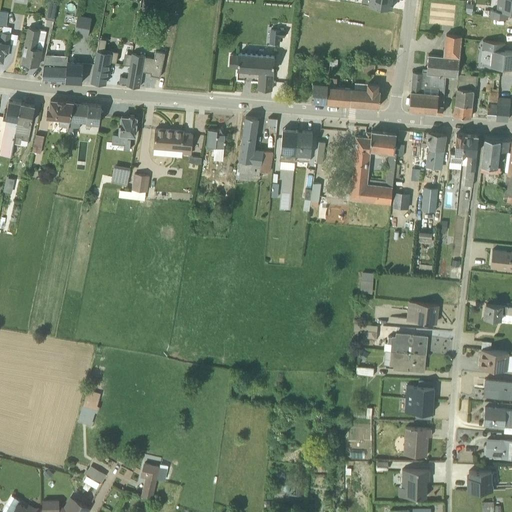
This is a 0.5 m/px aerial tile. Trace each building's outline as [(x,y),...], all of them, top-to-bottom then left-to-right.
[(511,0),(496,0),(495,10),(489,9),(489,17),(507,19),(508,11),(511,11),(511,0)] [(49,1),(47,16),(55,17),(57,2),(49,1)] [(91,19),(78,16),(75,33),(88,35),(91,19)] [(11,27),(2,26),(0,39),(0,38),(0,58),(4,60),(5,50),(8,50),(11,27)] [(28,27),(21,62),(39,65),(45,30),(28,27)] [(457,76),(461,35),(445,34),(442,55),(428,54),(426,71),(422,71),(421,72),(412,71),(408,110),(416,111),(442,114),(444,94),(445,76),(457,76)] [(105,39),(97,38),(91,81),(106,83),(109,60),(115,61),(116,51),(103,49),(105,39)] [(490,65),(511,67),(511,51),(504,50),(504,43),(483,40),(481,48),(491,49),(490,65)] [(145,54),(131,52),(126,84),(139,86),(142,70),(150,71),(150,75),(159,76),(162,51),(155,50),(154,57),(145,56),(145,54)] [(238,54),(229,53),(228,66),(238,67),(237,70),(258,72),(258,89),(271,90),(273,72),(274,55),(238,52),(238,54)] [(66,54),(45,53),(40,79),(65,81),(66,54)] [(83,61),(66,60),(65,81),(82,82),(83,61)] [(364,62),(363,73),(373,74),(374,63),(364,62)] [(466,70),(462,69),(461,74),(459,74),(458,88),(476,90),(476,82),(477,76),(465,74),(466,70)] [(498,81),(499,73),(490,72),(486,119),(496,119),(498,90),(493,90),(493,81),(498,81)] [(344,103),(346,86),(334,85),(334,78),(328,77),(327,81),(326,102),(344,103)] [(326,102),(327,81),(313,80),(311,101),(326,102)] [(362,87),(361,104),(378,106),(380,89),(378,89),(378,84),(366,83),(366,87),(362,87)] [(361,104),(362,87),(346,86),(344,103),(361,104)] [(454,103),(473,105),(476,90),(456,88),(454,103)] [(507,120),(510,99),(497,96),(496,119),(507,120)] [(19,99),(7,97),(5,112),(3,112),(1,121),(4,121),(0,145),(0,154),(9,156),(13,135),(19,101),(19,99)] [(50,100),(49,108),(47,108),(46,117),(59,119),(58,126),(67,127),(73,102),(50,100)] [(34,103),(19,101),(13,135),(20,136),(20,138),(28,140),(34,103)] [(99,124),(101,105),(73,102),(61,158),(67,159),(73,132),(73,130),(73,129),(79,128),(80,122),(99,124)] [(469,118),(470,116),(472,117),(473,105),(454,103),(453,115),(469,118)] [(126,146),(127,147),(128,143),(134,143),(134,135),(135,136),(137,116),(135,116),(135,115),(129,114),(129,115),(121,115),(119,126),(118,126),(117,135),(119,136),(118,146),(119,146),(119,153),(125,153),(126,146)] [(251,176),(258,177),(259,171),(270,172),(273,152),(263,149),(253,147),(257,118),(245,116),(237,160),(236,178),(250,180),(251,176)] [(277,118),(268,118),(267,125),(273,126),(272,130),(276,130),(277,118)] [(155,127),(153,154),(181,156),(181,153),(191,154),(192,132),(184,132),(184,130),(155,127)] [(215,129),(207,128),(206,145),(212,145),(212,152),(213,152),(213,159),(223,160),(224,134),(220,133),(222,131),(219,127),(215,129)] [(294,169),(297,130),(289,129),(288,132),(282,132),(279,160),(280,160),(279,168),(294,169)] [(297,130),(294,159),(309,161),(312,131),(302,130),(302,132),(297,131),(297,130)] [(365,137),(355,136),(351,174),(348,198),(390,203),(395,155),(395,152),(393,151),(396,133),(371,130),(371,131),(371,132),(366,131),(365,137)] [(445,134),(428,132),(426,142),(428,143),(425,166),(441,169),(445,134)] [(461,160),(464,134),(456,133),(454,151),(450,151),(449,159),(461,160)] [(40,154),(44,136),(35,134),(32,152),(40,154)] [(477,135),(464,134),(461,160),(461,164),(466,165),(464,185),(472,186),(474,171),(477,135)] [(480,171),(498,173),(499,166),(497,166),(499,150),(507,151),(508,140),(484,137),(480,171)] [(322,163),(325,142),(318,141),(315,162),(322,163)] [(402,156),(403,144),(397,143),(396,152),(395,152),(395,155),(402,156)] [(129,169),(114,166),(111,182),(127,185),(129,169)] [(146,191),(149,176),(133,173),(131,190),(146,191)] [(511,176),(506,175),(503,195),(507,196),(506,202),(511,202),(511,176)] [(12,192),(14,177),(6,176),(4,191),(12,192)] [(310,205),(319,205),(320,182),(313,181),(312,188),(305,188),(303,210),(309,210),(310,205)] [(423,187),(421,209),(435,211),(437,188),(423,187)] [(119,190),(118,197),(144,200),(145,191),(131,190),(131,191),(119,190)] [(408,193),(393,192),(392,207),(407,208),(408,193)] [(446,192),(446,206),(455,206),(455,192),(446,192)] [(431,232),(419,230),(417,242),(430,243),(431,232)] [(511,251),(492,249),(490,267),(511,269),(511,251)] [(361,273),(360,292),(373,292),(374,274),(361,273)] [(437,304),(408,301),(406,319),(435,322),(437,304)] [(511,318),(511,305),(485,303),(485,308),(484,308),(483,317),(499,319),(499,322),(511,323),(511,318)] [(375,325),(357,324),(355,339),(374,340),(375,325)] [(384,343),(383,350),(384,350),(424,353),(425,343),(424,343),(424,336),(395,332),(395,335),(392,335),(391,336),(388,336),(387,343),(384,343)] [(482,341),(481,349),(490,350),(491,342),(482,341)] [(368,352),(361,348),(357,355),(364,359),(368,352)] [(490,350),(481,349),(479,367),(506,370),(508,352),(490,350)] [(422,363),(424,363),(424,353),(384,350),(383,363),(389,364),(389,365),(392,365),(392,369),(421,370),(422,363)] [(355,374),(373,375),(373,368),(356,366),(355,374)] [(511,383),(511,380),(484,378),(483,387),(484,387),(483,396),(511,399),(511,388),(511,383)] [(406,384),(405,398),(433,400),(434,387),(406,384)] [(433,400),(405,398),(405,410),(432,412),(433,400)] [(98,411),(81,407),(78,420),(95,424),(98,411)] [(484,407),(483,424),(504,426),(504,425),(511,426),(511,412),(511,409),(505,409),(505,408),(484,407)] [(405,426),(403,453),(426,455),(427,435),(430,435),(431,428),(405,426)] [(511,439),(487,438),(486,453),(500,455),(500,457),(511,457),(511,439)] [(159,465),(143,461),(140,476),(145,478),(141,494),(152,497),(159,465)] [(376,469),(376,471),(381,471),(381,469),(387,469),(387,461),(376,461),(376,469)] [(105,474),(90,465),(87,469),(85,468),(83,472),(86,474),(83,481),(95,488),(99,482),(101,482),(105,474)] [(167,468),(159,466),(156,478),(164,480),(167,468)] [(398,485),(398,495),(425,495),(426,484),(425,484),(425,479),(428,478),(429,469),(401,468),(401,485),(398,485)] [(466,476),(466,489),(493,489),(493,482),(491,482),(491,470),(468,470),(468,475),(466,476)] [(11,495),(2,510),(5,511),(40,511),(40,507),(34,507),(28,503),(26,506),(26,507),(19,503),(20,500),(11,495)] [(86,511),(89,507),(70,496),(69,496),(63,506),(61,511),(86,511)] [(41,511),(46,511),(51,511),(50,499),(42,499),(41,511)] [(58,499),(50,499),(51,511),(61,511),(63,506),(59,506),(58,499)] [(481,511),(499,511),(500,504),(493,504),(493,501),(481,502),(481,511)]
